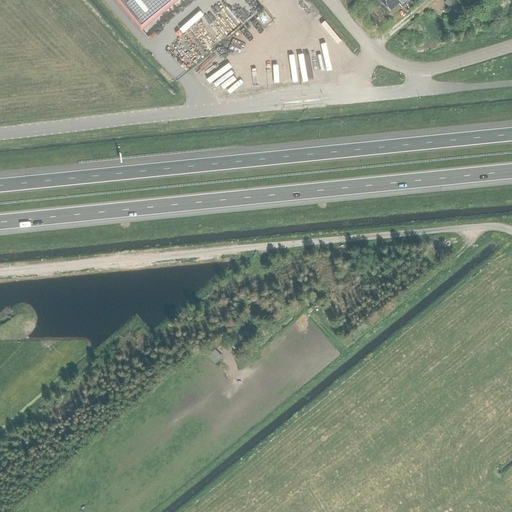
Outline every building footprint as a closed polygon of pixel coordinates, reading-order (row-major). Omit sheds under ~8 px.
[(113,0),(141,33),(180,0),(113,0)] [(381,0),(389,9),(398,1),(400,3),(404,0),(381,0)] [(459,9),(451,0),(448,0),(445,3),(453,14),(459,9)] [(223,61),(206,78),(214,87),(232,70),(223,61)] [(232,92),(244,80),(240,77),(229,88),(232,92)] [(236,351),(252,336),(245,328),(228,343),(236,351)] [(210,355),(217,363),(224,356),(217,349),(210,355)]
